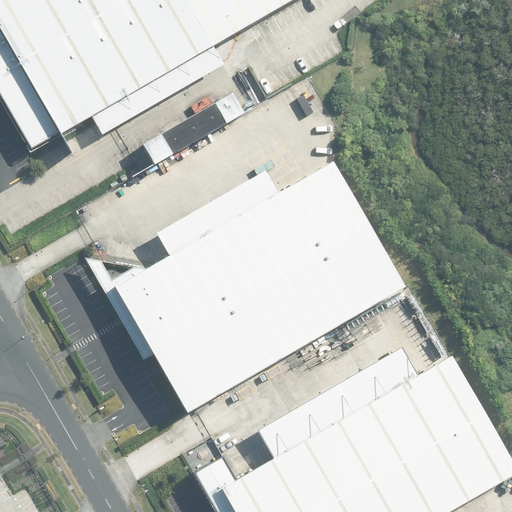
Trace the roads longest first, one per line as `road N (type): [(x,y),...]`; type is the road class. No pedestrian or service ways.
road 1 (unknown): [(329,0),(17,196)]
road 2 (unclassified): [(112,511),(27,361)]
